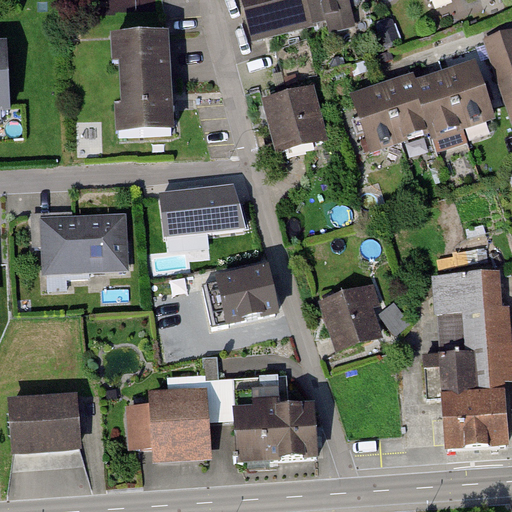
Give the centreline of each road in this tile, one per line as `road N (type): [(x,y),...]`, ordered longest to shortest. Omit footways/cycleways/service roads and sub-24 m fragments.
road 1 (residential): [(253,166),(351,493)]
road 2 (tertiary): [(78,511),(351,493)]
road 3 (residential): [(253,166),(0,178)]
road 4 (residential): [(211,0),(253,166)]
road 5 (tertiary): [(351,493),(511,481)]
